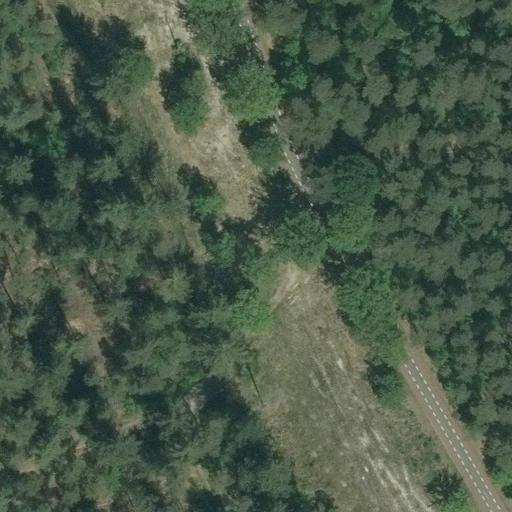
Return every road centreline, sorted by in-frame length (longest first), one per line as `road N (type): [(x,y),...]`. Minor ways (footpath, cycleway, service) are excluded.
road 1 (track): [(0,495),(186,404),(221,373),(247,340),(278,263),(300,165),(511,154)]
road 2 (tertiary): [(494,511),(289,145),(237,0)]
